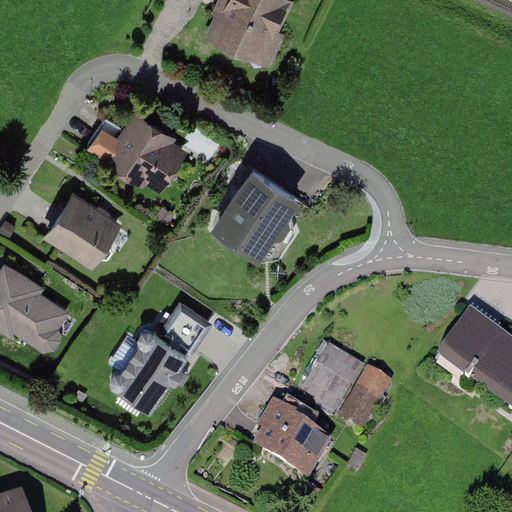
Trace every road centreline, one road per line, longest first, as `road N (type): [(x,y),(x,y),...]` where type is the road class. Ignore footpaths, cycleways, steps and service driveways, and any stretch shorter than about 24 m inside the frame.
road 1 (residential): [(396,255),(387,201),(362,176),(119,66),(81,82),(0,208)]
road 2 (residential): [(396,255),(346,271),(305,300),(149,497)]
road 3 (primary): [(149,497),(0,421)]
